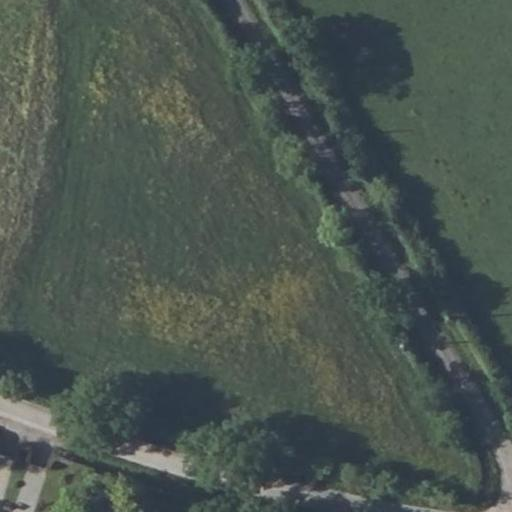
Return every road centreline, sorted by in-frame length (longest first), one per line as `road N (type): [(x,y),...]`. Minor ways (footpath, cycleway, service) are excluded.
road 1 (unclassified): [(232,0),(511,476)]
road 2 (unclassified): [(376,511),(217,478),(0,405)]
